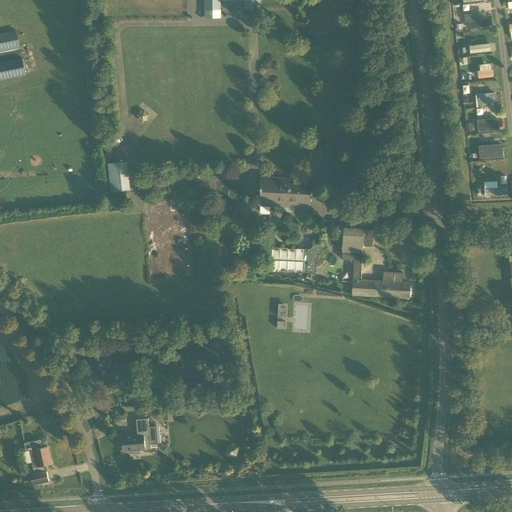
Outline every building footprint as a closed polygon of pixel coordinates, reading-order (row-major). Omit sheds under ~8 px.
[(261,9),(260,0),(204,0),(205,10),(221,10),(220,1),(244,0),(244,10),(261,9)] [(467,28),(486,27),(485,12),(463,13),(464,22),(466,22),(467,28)] [(0,52),(20,49),(16,30),(0,33),(0,52)] [(467,44),(467,53),(489,52),(489,44),(467,44)] [(0,80),(26,75),(23,58),(0,62),(0,80)] [(476,77),(490,77),(490,64),(476,64),(476,77)] [(495,92),(474,93),(475,107),(496,106),(495,92)] [(498,118),(476,119),(476,131),(498,130),(498,118)] [(501,145),(477,144),(477,158),(501,158),(501,145)] [(109,192),(129,190),(126,161),(107,163),(109,192)] [(312,194),(313,186),(289,185),(289,179),(261,177),(260,191),(261,191),(260,205),(290,206),(290,207),(310,208),(310,201),(311,201),(312,194)] [(256,225),(245,225),(245,240),(255,240),(256,225)] [(410,298),(411,283),(403,283),(404,273),(383,272),(382,282),(361,280),(363,246),(372,246),(373,231),(364,230),(364,228),(340,227),(339,241),(343,241),(342,260),(354,260),(352,295),(410,298)] [(312,247),(310,249),(269,247),(268,271),(315,273),(316,257),(317,256),(319,255),(320,254),(321,253),(322,252),(322,250),(322,249),(322,248),(321,247),(319,246),(318,245),(317,245),(315,245),(314,245),(313,245),(312,247)] [(285,329),(285,303),(276,303),(276,329),(285,329)] [(125,347),(142,346),(141,339),(125,340),(125,347)] [(111,373),(100,348),(82,356),(94,381),(101,378),(106,387),(123,380),(118,370),(111,373)] [(163,420),(173,419),(172,411),(162,412),(163,420)] [(151,449),(150,445),(150,444),(157,444),(156,427),(148,427),(147,418),(136,420),(137,436),(121,437),(121,438),(118,438),(119,446),(122,446),(123,452),(131,451),(131,454),(140,453),(140,450),(151,449)] [(45,472),(43,466),(51,464),(48,447),(42,448),(40,440),(24,443),(26,451),(29,451),(34,474),(30,475),(32,485),(49,481),(46,471),(45,472)] [(225,456),(237,457),(238,447),(225,446),(225,456)]
